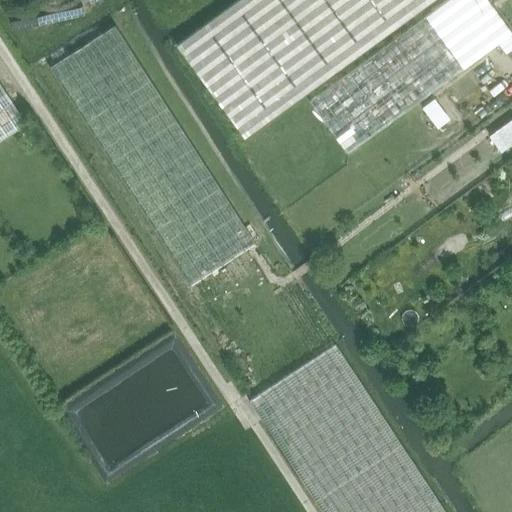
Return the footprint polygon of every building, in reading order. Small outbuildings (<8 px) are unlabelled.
[(232,0),(173,43),(245,143),(303,101),(441,0),(232,0)] [(511,30),(489,0),(449,0),(311,101),(349,154),(511,34),(511,30)] [(191,285),(257,242),(114,22),(49,65),(95,137),(106,153),(191,285)] [(510,89),(496,68),(475,82),(489,103),(510,89)] [(0,79),(0,141),(29,123),(0,79)] [(451,99),(467,90),(461,79),(445,88),(451,99)] [(433,98),(418,106),(428,123),(443,114),(433,98)] [(250,398),(303,480),(324,511),(448,511),(337,340),(303,362),(250,398)]
